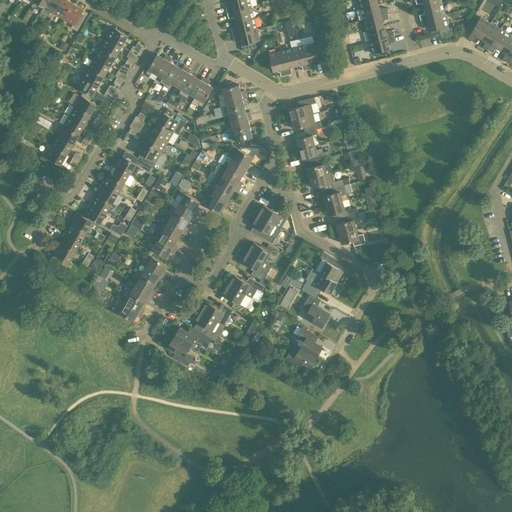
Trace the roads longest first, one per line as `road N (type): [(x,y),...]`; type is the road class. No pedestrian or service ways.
road 1 (residential): [(31,249),(59,200),(71,195),(100,148),(114,143),(134,105),(131,80),(151,34)]
road 2 (residential): [(335,351),(373,288),(371,274),(300,232),(291,196),(261,180)]
road 3 (residential): [(180,272),(206,287),(261,180)]
road 4 (residential): [(280,93),(415,60)]
